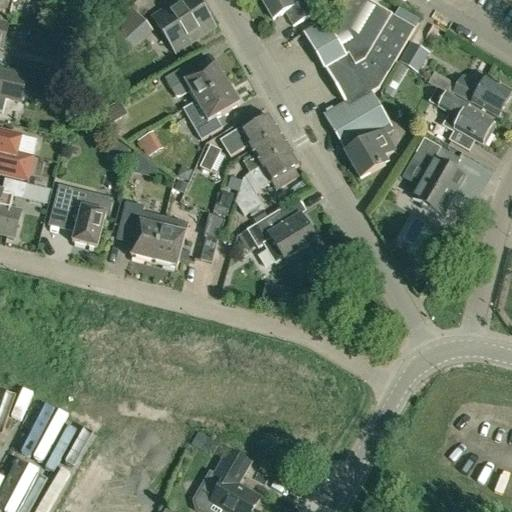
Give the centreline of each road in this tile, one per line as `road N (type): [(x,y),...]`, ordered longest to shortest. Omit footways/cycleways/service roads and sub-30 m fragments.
road 1 (residential): [(397,394),(303,338),(0,261)]
road 2 (residential): [(431,360),(222,0)]
road 3 (residential): [(470,351),(511,185)]
road 4 (unclassified): [(328,511),(397,394)]
